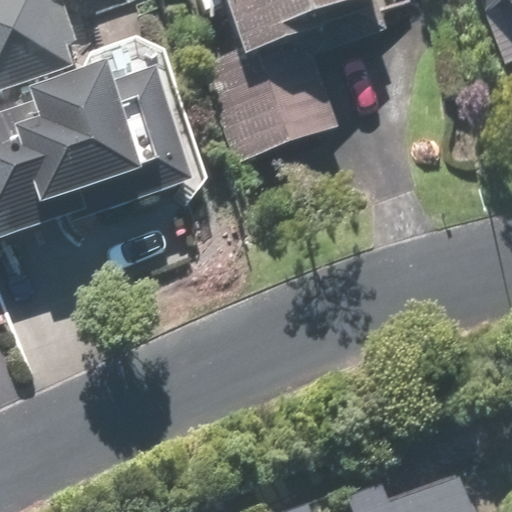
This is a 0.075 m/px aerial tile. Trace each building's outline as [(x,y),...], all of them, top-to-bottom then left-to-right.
[(0,0),(0,94),(76,70),(53,0),(0,0)] [(205,67),(237,164),(341,131),(312,42),(380,20),(373,0),(229,0),(247,53),(205,67)] [(511,0),(491,0),(511,57),(511,0)] [(0,122),(0,248),(200,187),(164,71),(122,84),(118,72),(36,97),(40,110),(0,122)] [(313,511),(312,508),(299,511),(477,511),(468,484),(395,510),(387,489),(351,502),(354,511),(313,511)]
